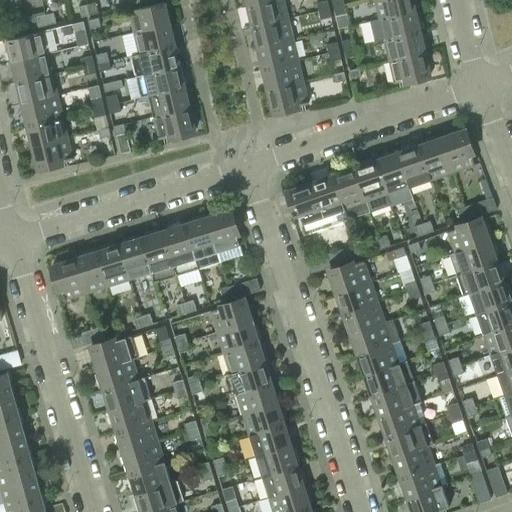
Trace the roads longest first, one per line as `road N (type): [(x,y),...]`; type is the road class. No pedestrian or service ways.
road 1 (residential): [(361,511),(280,285),(247,165)]
road 2 (residential): [(92,511),(12,239)]
road 3 (residential): [(12,239),(247,165)]
road 4 (residential): [(247,165),(477,81)]
